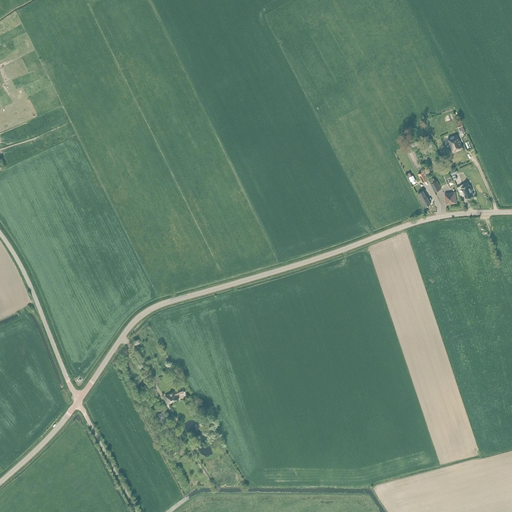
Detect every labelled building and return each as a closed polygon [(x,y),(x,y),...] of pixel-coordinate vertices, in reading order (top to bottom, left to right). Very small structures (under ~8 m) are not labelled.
[(460,142),(460,141),(457,134),(448,138),(450,143),(449,144),(453,153),(463,149),(460,142)] [(418,174),(422,182),(428,179),(424,171),(418,174)] [(435,192),(441,189),(437,181),(431,184),(435,192)] [(473,195),(471,191),(472,190),(470,186),(469,186),(469,184),(468,182),(460,185),(461,186),(457,187),(461,195),(462,195),(462,194),(464,193),(466,198),(473,195)] [(427,196),(426,196),(423,191),(418,193),(421,199),(422,199),(426,206),(431,204),(427,196)] [(445,194),(445,196),(445,197),(446,204),(456,202),(454,192),(445,194)] [(175,395),(183,391),(181,388),(164,397),(167,404),(177,399),(175,395)] [(167,430),(173,427),(164,412),(158,415),(167,430)]
